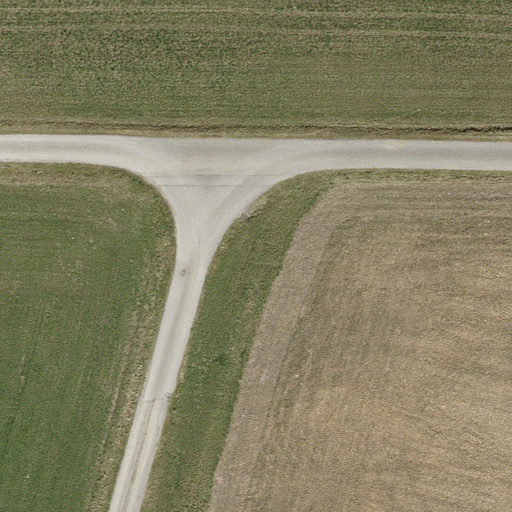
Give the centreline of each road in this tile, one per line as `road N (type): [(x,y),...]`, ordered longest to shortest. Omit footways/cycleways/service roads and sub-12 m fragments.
road 1 (unclassified): [(0,157),(511,160)]
road 2 (track): [(219,161),(125,511)]
